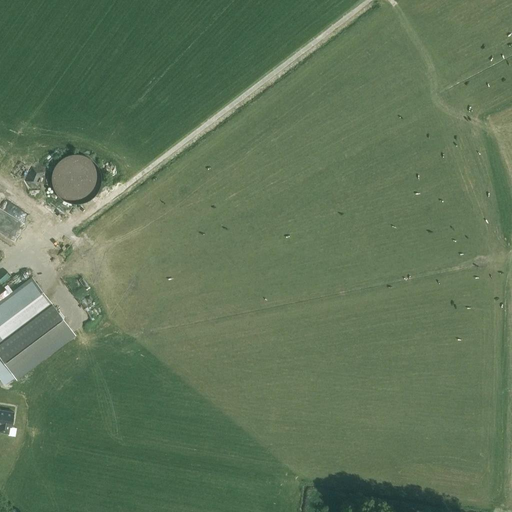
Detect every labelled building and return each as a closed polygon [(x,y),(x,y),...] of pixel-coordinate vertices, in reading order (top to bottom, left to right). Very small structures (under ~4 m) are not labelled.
[(69,201),(77,202),(84,201),(90,198),(96,193),(99,187),(101,180),(101,173),(100,167),(96,160),(91,156),(84,152),(77,151),(70,152),(64,154),(58,158),(54,164),(51,171),(50,179),(52,186),(56,193),(62,198),(69,201)] [(17,230),(35,246),(40,240),(22,224),(17,230)] [(0,284),(9,279),(6,273),(0,275),(0,284)] [(32,277),(23,284),(16,275),(12,278),(19,287),(0,301),(0,357),(15,377),(74,333),(32,277)] [(0,288),(0,292),(4,297),(8,293),(6,292),(11,287),(6,282),(0,288)] [(0,432),(8,434),(9,427),(11,427),(13,412),(0,410),(0,432)]
